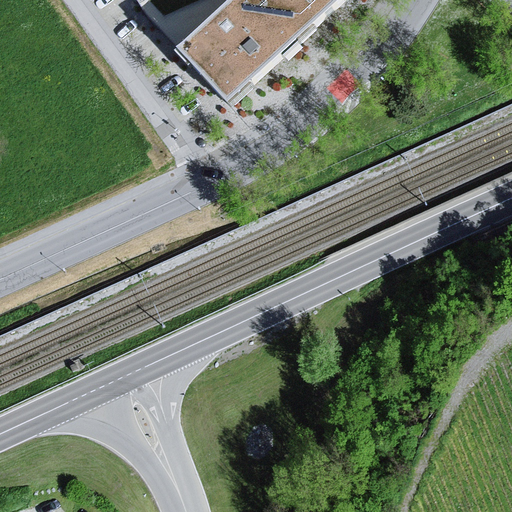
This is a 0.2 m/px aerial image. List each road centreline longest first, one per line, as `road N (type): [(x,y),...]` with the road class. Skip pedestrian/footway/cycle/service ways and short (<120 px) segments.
road 1 (residential): [(413,0),(357,68),(260,154),(0,278)]
road 2 (primary): [(123,386),(511,202)]
road 3 (track): [(511,327),(475,360),(421,463)]
road 4 (unclassified): [(123,386),(178,511)]
road 5 (primary): [(0,443),(123,386)]
